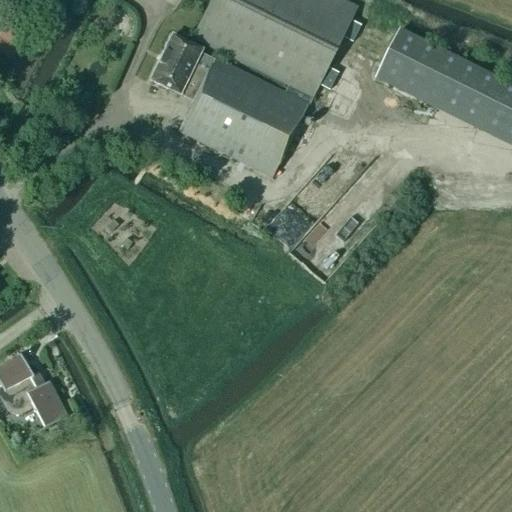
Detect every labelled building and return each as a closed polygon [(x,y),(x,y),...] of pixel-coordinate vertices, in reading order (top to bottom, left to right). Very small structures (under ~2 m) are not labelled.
[(50,0),(66,9),(71,0),(50,0)] [(212,0),(191,42),(287,89),(284,95),(219,63),(218,64),(201,55),(202,52),(172,38),(150,82),(193,103),(178,133),(272,180),(307,108),(309,109),(313,101),(314,101),(358,10),(338,0),(212,0)] [(8,21),(0,33),(0,37),(18,50),(26,38),(28,34),(8,21)] [(511,86),(401,31),(379,74),(511,140),(511,86)] [(4,254),(0,256),(0,286),(1,288),(19,273),(4,254)] [(21,357),(0,368),(0,387),(1,389),(0,389),(0,402),(6,414),(19,418),(33,411),(37,418),(40,416),(47,430),(67,419),(48,384),(43,387),(37,375),(32,378),(21,357)]
